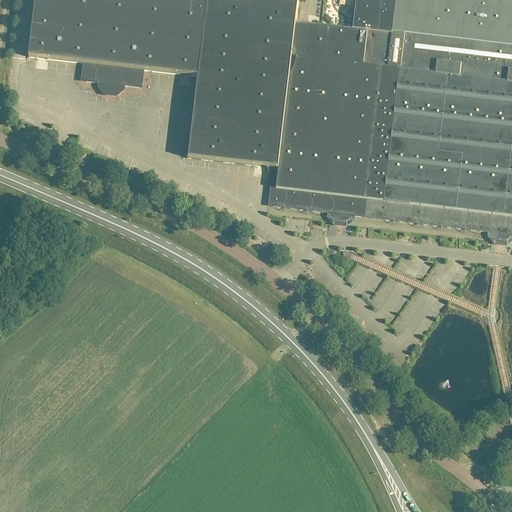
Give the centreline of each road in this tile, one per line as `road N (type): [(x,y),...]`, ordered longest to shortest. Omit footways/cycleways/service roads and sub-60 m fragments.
road 1 (unclassified): [(491,511),(475,484),(411,433),(279,285),(196,227),(0,137)]
road 2 (primary): [(380,463),(320,374),(237,295),(130,232),(0,176)]
